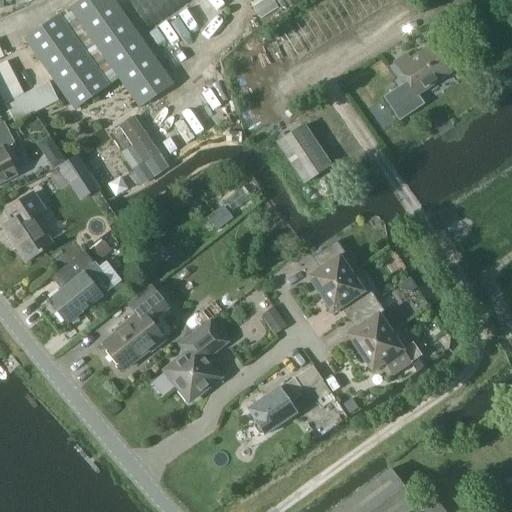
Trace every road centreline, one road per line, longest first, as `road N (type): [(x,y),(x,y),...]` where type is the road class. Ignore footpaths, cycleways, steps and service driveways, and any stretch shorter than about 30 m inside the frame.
road 1 (residential): [(286,511),(479,361),(482,330),(468,293),(324,73)]
road 2 (residential): [(137,475),(203,442),(223,398),(306,336)]
road 3 (unclassified): [(137,475),(0,305)]
